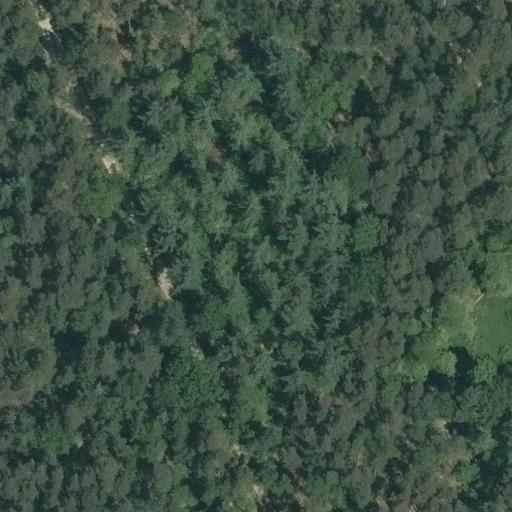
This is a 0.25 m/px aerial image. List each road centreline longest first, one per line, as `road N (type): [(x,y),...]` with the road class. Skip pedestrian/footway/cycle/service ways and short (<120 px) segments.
road 1 (track): [(194,355),(85,104)]
road 2 (track): [(194,355),(274,511)]
